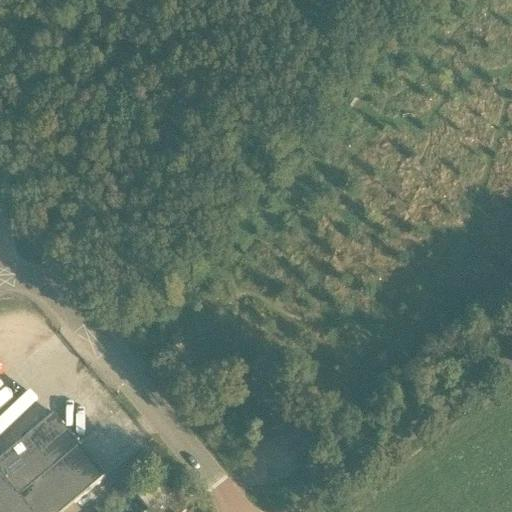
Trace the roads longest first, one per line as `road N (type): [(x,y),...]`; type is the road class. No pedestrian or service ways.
road 1 (unclassified): [(243,511),(48,288),(0,277)]
road 2 (unclassified): [(295,511),(511,360)]
